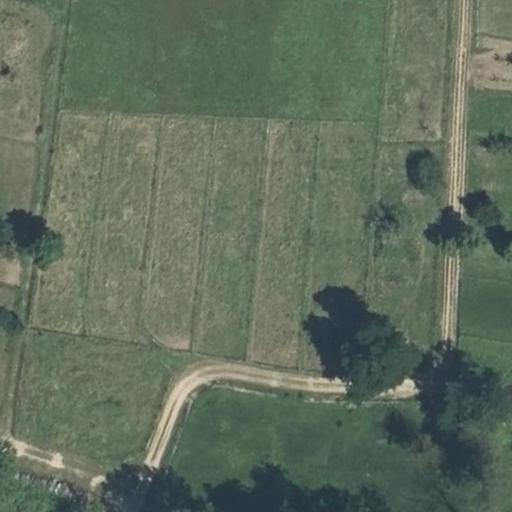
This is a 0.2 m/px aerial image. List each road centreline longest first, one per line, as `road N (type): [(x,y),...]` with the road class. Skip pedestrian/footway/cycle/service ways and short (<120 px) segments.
road 1 (track): [(511,396),(327,391),(217,377),(191,387),(175,407),(136,511)]
road 2 (track): [(428,389),(452,328),(467,0)]
road 3 (track): [(0,447),(140,501)]
